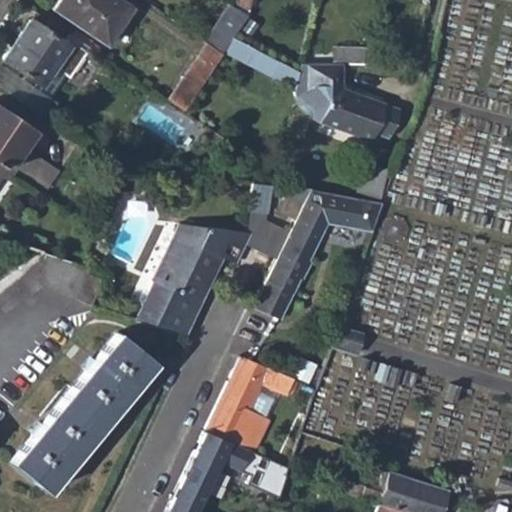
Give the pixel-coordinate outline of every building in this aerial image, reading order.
[(54,0),(49,7),(103,45),(129,7),(118,0),(54,0)] [(239,0),(237,9),(246,14),(249,0),(239,0)] [(229,4),(203,41),(206,42),(220,52),(246,14),(237,9),(229,4)] [(36,13),(30,22),(54,38),(60,29),(36,13)] [(27,20),(1,59),(40,84),(37,88),(49,96),(64,73),(69,76),(88,48),(67,34),(62,43),(54,38),(30,22),(27,20)] [(167,100),(181,110),(220,52),(206,42),(167,100)] [(319,123),(369,141),(372,132),(388,137),(399,108),(340,86),(341,82),(341,63),(299,63),(293,90),(298,103),(305,113),(319,123)] [(0,166),(4,169),(43,194),(58,170),(20,145),(31,129),(0,108),(0,166)] [(380,194),(386,165),(365,161),(358,189),(380,194)] [(308,186),(248,179),(246,210),(264,212),(266,193),(286,195),(279,210),(293,217),(302,200),(304,196),(308,186)] [(308,186),(304,196),(314,199),(318,187),(308,186)] [(382,199),(318,187),(314,199),(304,196),(302,200),(293,217),(288,227),(275,254),(250,304),(276,317),(296,276),(300,277),(310,257),(307,255),(324,218),(372,227),(382,199)] [(241,245),(275,254),(288,227),(263,218),(264,212),(246,210),(244,232),(247,233),(241,245)] [(129,319),(181,335),(218,258),(231,265),(241,245),(247,233),(244,232),(172,222),(145,280),(147,280),(129,319)] [(5,237),(10,270),(40,249),(5,237)] [(0,277),(0,310),(42,281),(88,302),(102,271),(40,249),(10,270),(0,277)] [(329,346),(352,354),(359,333),(337,326),(329,346)] [(8,461),(42,489),(150,360),(115,333),(8,461)] [(231,440),(253,450),(266,420),(245,411),(259,382),(283,392),(289,377),(237,355),(202,427),(231,440)] [(200,507),(231,440),(202,427),(171,493),(200,507)] [(414,511),(435,511),(443,489),(386,471),(376,498),(414,511)] [(414,511),(376,498),(371,511),(414,511)]
